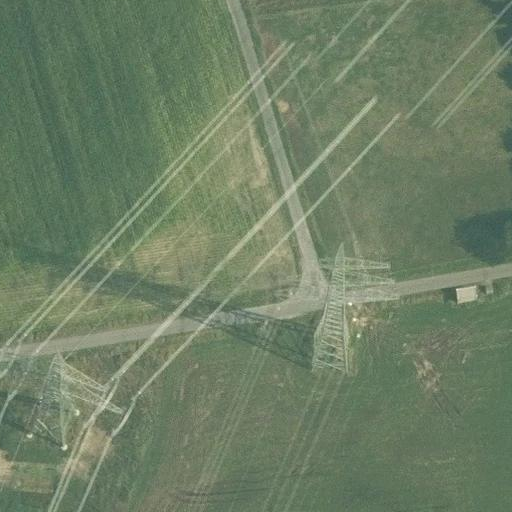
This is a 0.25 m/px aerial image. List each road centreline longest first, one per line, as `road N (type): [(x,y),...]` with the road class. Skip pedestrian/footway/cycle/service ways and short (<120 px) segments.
road 1 (unclassified): [(319,301),(0,354)]
road 2 (unclassified): [(319,301),(231,0)]
road 3 (unclassified): [(511,266),(319,301)]
